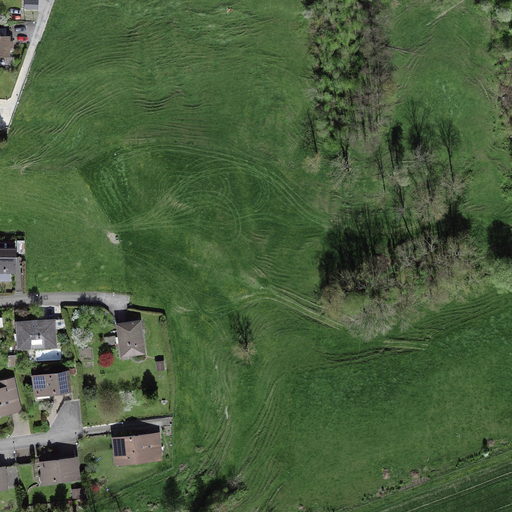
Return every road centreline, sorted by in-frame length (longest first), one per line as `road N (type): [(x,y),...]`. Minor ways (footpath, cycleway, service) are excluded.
road 1 (residential): [(48,0),(6,123)]
road 2 (residential): [(0,305),(129,302)]
